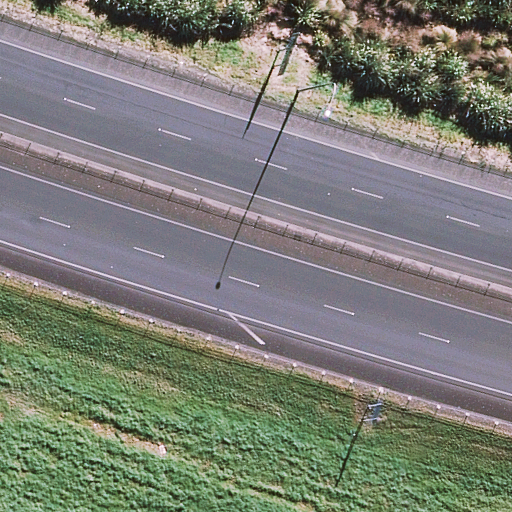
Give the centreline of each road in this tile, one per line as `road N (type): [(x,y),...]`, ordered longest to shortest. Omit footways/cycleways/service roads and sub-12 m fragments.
road 1 (motorway): [(0,75),(184,140),(511,232)]
road 2 (motorway): [(511,363),(164,265),(0,207)]
